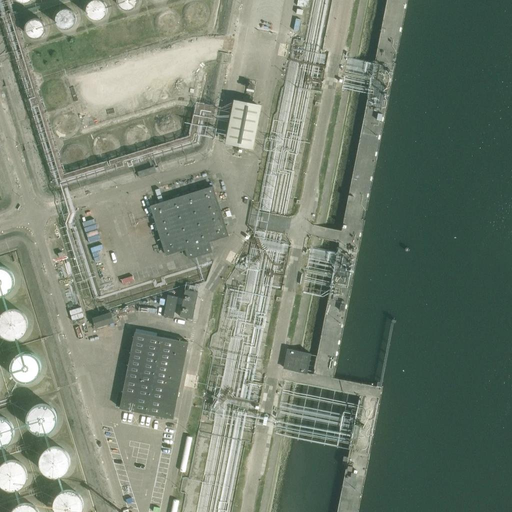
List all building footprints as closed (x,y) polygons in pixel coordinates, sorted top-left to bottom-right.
[(108,12),(109,9),(108,7),(107,4),(106,2),(103,0),(92,0),(90,2),(88,4),(87,7),(87,10),(87,12),(88,15),(90,17),(92,19),(95,20),(98,21),(101,20),(103,19),(106,17),(107,15),(108,12)] [(139,3),(139,0),(116,0),(117,0),(117,3),(118,5),(119,7),(121,9),(123,10),(126,11),(128,11),(131,11),(133,10),(135,9),(137,7),(138,5),(139,3)] [(308,8),(309,0),(298,0),(297,6),(308,8)] [(77,21),(77,19),(77,16),(76,14),(74,11),(72,10),(70,9),(68,8),(65,8),(62,9),(60,11),(58,12),(57,15),(56,17),(56,20),(57,22),(58,25),(60,27),(62,28),(65,29),(67,29),(70,29),(72,27),(74,26),(76,24),(77,21)] [(46,31),(47,28),(46,26),(45,23),(44,21),(42,19),(39,18),(36,17),(34,18),(31,18),(29,20),(27,22),(26,24),(25,27),(25,30),(26,32),(27,35),(29,37),(31,38),(34,39),(37,39),(39,39),(42,37),(44,36),(45,33),(46,31)] [(236,100),(228,146),(255,150),(264,107),(236,100)] [(213,187),(151,206),(166,256),(186,250),(189,260),(213,253),(210,243),(229,237),(214,186),(213,187)] [(129,207),(138,236),(150,232),(140,203),(129,207)] [(92,214),(81,218),(83,223),(94,220),(92,214)] [(97,230),(86,234),(87,238),(99,235),(97,230)] [(99,236),(88,239),(89,244),(100,240),(99,236)] [(15,283),(15,280),(15,278),(14,275),(13,273),(11,270),(9,268),(6,267),(4,266),(1,266),(0,265),(0,295),(1,295),(4,295),(6,294),(9,293),(11,291),(13,288),(14,286),(15,283)] [(180,317),(193,319),(199,293),(185,290),(180,317)] [(174,319),(178,298),(168,296),(164,317),(174,319)] [(28,327),(28,324),(28,321),(27,319),(26,316),(24,314),(22,312),(19,311),(17,310),(14,310),(11,310),(9,310),(6,312),(4,313),(2,315),(0,317),(0,318),(0,329),(0,331),(2,333),(4,335),(6,337),(9,338),(11,338),(14,339),(17,338),(19,337),(22,336),(24,334),(26,332),(27,329),(28,327)] [(111,313),(93,319),(96,329),(114,324),(111,313)] [(174,419),(189,343),(135,334),(124,393),(121,408),(174,419)] [(286,348),(282,368),(286,369),(299,372),(306,373),(310,353),(302,351),(298,351),(290,349),(286,348)] [(40,369),(41,367),(40,364),(40,361),(38,359),(36,357),(34,355),(32,354),(29,353),(26,353),(24,353),(21,354),(19,355),(16,357),(15,359),(13,361),(13,364),(12,367),(12,369),(13,372),(15,375),(16,377),(19,378),(21,380),(24,381),(26,381),(29,381),(32,380),(34,378),(36,377),(38,375),(39,372),(40,369)] [(57,421),(57,418),(57,416),(56,413),(55,411),(53,408),(51,407),(49,405),(46,404),(43,404),(41,404),(38,405),(35,406),(33,407),(31,409),(30,412),(29,414),(28,417),(28,420),(29,422),(30,425),(31,427),(33,429),(35,431),(38,432),(40,433),(43,433),(46,432),(49,431),(51,430),(53,428),(55,426),(56,424),(57,421)] [(14,434),(14,432),(14,429),(13,426),(12,424),(10,422),(8,420),(6,419),(3,418),(0,417),(0,445),(0,446),(3,446),(6,445),(8,443),(10,442),(12,439),(13,437),(14,434)] [(154,431),(173,435),(175,429),(155,426),(154,431)] [(70,464),(70,461),(70,458),(69,455),(68,453),(66,450),(64,449),(61,447),(58,447),(55,446),(52,447),(49,448),(47,449),(45,452),(43,454),(42,457),(41,460),(41,463),(42,465),(43,468),(45,471),(47,473),(49,474),(52,475),(55,476),(58,476),(61,475),(64,473),(66,472),(68,469),(69,467),(70,464)] [(27,478),(28,475),(27,472),(27,470),(25,467),(24,465),(21,463),(19,462),(16,461),(13,460),(11,461),(8,461),(5,462),(3,464),(1,466),(0,467),(0,482),(1,484),(3,486),(5,488),(8,489),(11,490),(13,490),(16,490),(19,489),(21,487),(23,485),(25,483),(27,481),(27,478)] [(84,508),(84,505),(84,502),(83,499),(82,496),(80,494),(78,492),(76,491),(73,490),(70,489),(67,490),(64,490),(62,491),(59,493),(57,495),(56,498),(55,500),(54,503),(54,506),(55,509),(56,511),(55,511),(82,511),(83,510),(84,508)]
